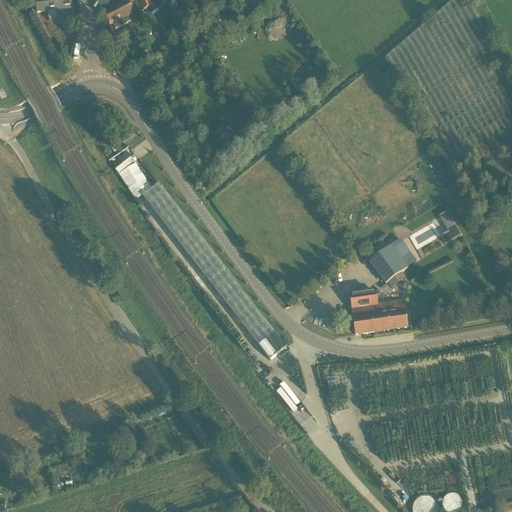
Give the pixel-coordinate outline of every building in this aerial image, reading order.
[(35,0),(37,13),(73,8),(71,0),(35,0)] [(107,0),(104,0),(99,3),(104,11),(112,7),(107,0)] [(153,6),(150,0),(129,0),(104,14),(106,19),(105,20),(106,21),(107,21),(110,26),(127,17),(133,14),(129,7),(137,3),(141,12),(153,6)] [(242,0),(250,12),(269,0),(242,0)] [(511,75),(468,0),(453,0),(384,59),(471,208),(504,177),(511,190),(511,75)] [(115,31),(130,23),(127,17),(122,19),(112,25),(115,31)] [(110,158),(110,163),(134,163),(134,150),(122,150),(122,158),(110,158)] [(142,198),(270,361),(285,349),(158,185),(142,198)] [(448,233),(440,237),(443,242),(445,246),(462,236),(460,233),(448,212),(441,216),(451,231),(448,233)] [(368,263),(385,285),(401,273),(413,265),(396,242),(368,263)] [(407,329),(403,301),(377,305),(376,293),(350,296),(355,336),(395,330),(395,329),(397,329),(397,330),(407,329)]
